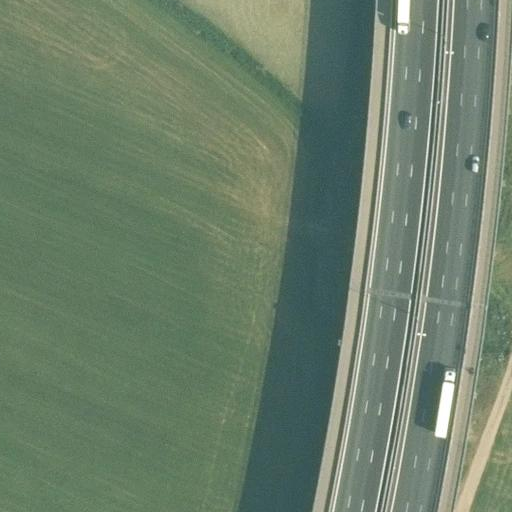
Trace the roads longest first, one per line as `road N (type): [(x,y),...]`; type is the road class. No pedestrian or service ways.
road 1 (motorway): [(411,0),(379,324),(345,511)]
road 2 (motorway): [(405,511),(435,335),(468,0)]
road 3 (track): [(461,511),(511,370)]
